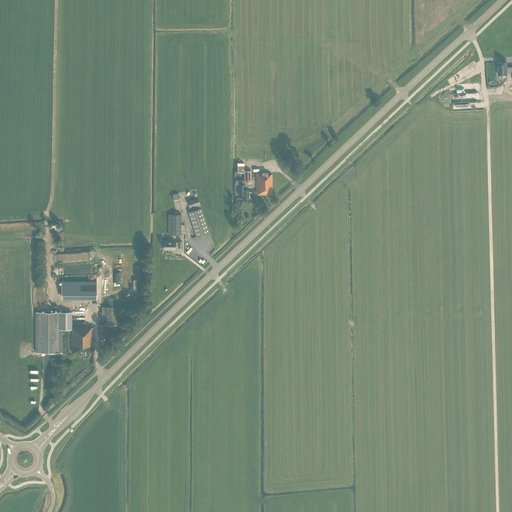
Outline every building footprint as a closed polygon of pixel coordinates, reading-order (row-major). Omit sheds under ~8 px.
[(511,66),(507,66),(507,62),(498,62),(498,74),(507,74),(507,73),(511,72),(511,66)] [(237,166),(238,173),(244,173),(244,183),(251,183),(251,171),(245,171),(244,166),(237,166)] [(256,173),(257,195),(272,195),(272,174),(268,175),(268,173),(261,173),(256,173)] [(249,199),(249,190),(245,190),(245,185),(238,185),(238,195),(242,195),(242,199),(249,199)] [(198,198),(187,201),(190,208),(200,205),(198,198)] [(188,212),(196,237),(210,232),(201,208),(188,212)] [(171,235),(181,235),(181,215),(171,215),(171,235)] [(175,243),(175,242),(164,242),(163,250),(175,250),(175,246),(178,246),(178,248),(182,248),(182,241),(178,241),(178,243),(175,243)] [(65,261),(90,260),(90,252),(61,253),(61,261),(65,260),(65,261)] [(91,267),(63,270),(63,275),(91,272),(91,267)] [(96,282),(62,282),(62,299),(96,299),(96,282)] [(117,325),(117,307),(102,307),(102,320),(106,320),(106,325),(117,325)] [(72,312),(36,312),(36,353),(61,353),(62,330),(72,330),(72,353),(94,353),(94,327),(88,327),(88,326),(85,326),(85,322),(72,322),(72,312)]
